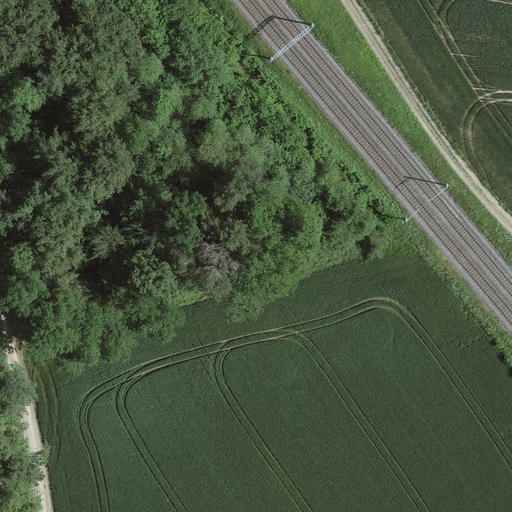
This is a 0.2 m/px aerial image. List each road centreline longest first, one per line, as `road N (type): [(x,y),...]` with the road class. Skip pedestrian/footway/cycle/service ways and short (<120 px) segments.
road 1 (track): [(511,221),(463,168),(350,0)]
road 2 (track): [(0,329),(27,420),(41,511)]
